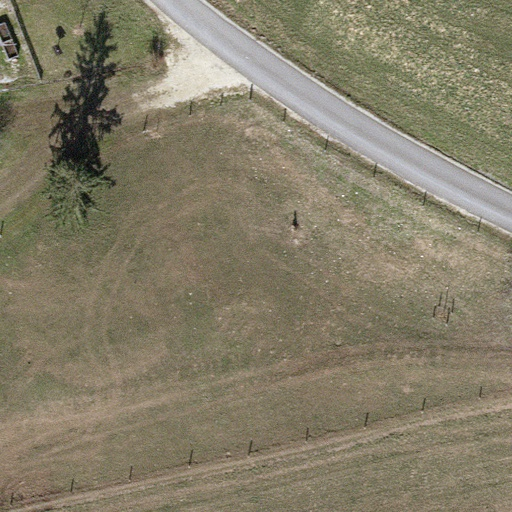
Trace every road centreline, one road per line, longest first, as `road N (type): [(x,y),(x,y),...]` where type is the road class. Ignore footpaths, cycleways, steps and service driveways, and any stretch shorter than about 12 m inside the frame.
road 1 (track): [(511,385),(305,370),(0,463)]
road 2 (unclassified): [(191,0),(259,76),(446,188),(511,213)]
